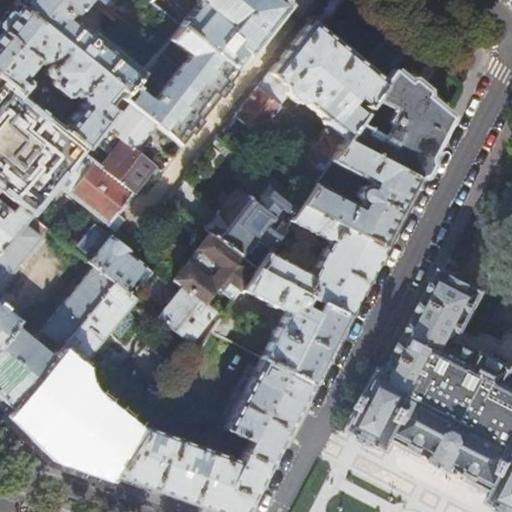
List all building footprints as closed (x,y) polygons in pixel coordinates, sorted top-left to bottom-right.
[(100,2),(97,0),(17,0),(15,3),(118,87),(126,93),(133,85),(143,72),(94,33),(92,35),(71,18),(79,8),(81,10),(89,0),(90,5),(100,13),(106,6),(100,2)] [(283,0),(198,0),(199,1),(180,25),(181,25),(169,40),(190,57),(153,102),(133,85),(126,93),(122,98),(153,124),(181,145),(210,106),(241,67),(258,44),(274,23),(289,4),(283,0)] [(118,87),(15,3),(0,21),(0,78),(20,95),(29,83),(29,81),(24,77),(36,63),(47,61),(50,63),(45,69),(46,75),(51,79),(50,81),(51,85),(66,97),(70,96),(72,94),(77,97),(79,96),(81,104),(62,128),(84,146),(88,142),(102,124),(113,111),(105,104),(118,87)] [(392,70),(405,54),(392,43),(390,41),(387,41),(386,41),(384,41),(383,42),(381,42),(362,64),(337,44),(307,20),(277,59),(221,131),(248,152),(272,122),(268,118),(286,95),(295,102),(296,102),(297,102),(300,101),(302,101),(322,117),(319,120),(327,126),(307,153),(305,152),(295,164),(315,180),(329,161),(343,140),(368,100),(392,70)] [(418,177),(449,117),(424,96),(392,70),(368,100),(343,140),(418,177)] [(0,190),(28,213),(30,214),(55,183),(81,150),(84,146),(62,128),(45,115),(33,105),(20,95),(0,78),(0,190)] [(39,98),(33,105),(45,115),(52,107),(51,104),(42,97),(39,98)] [(144,136),(153,124),(122,98),(113,111),(102,124),(133,148),(144,136)] [(101,166),(132,191),(144,176),(153,164),(133,148),(102,124),(88,142),(99,144),(111,153),(101,166)] [(381,247),(418,177),(343,140),(329,161),(370,183),(367,187),(366,186),(364,186),(363,186),(362,186),(361,186),(360,187),(359,188),(358,188),(357,189),(357,190),(356,192),(355,193),(355,196),(356,198),(350,195),(346,201),(313,183),(301,201),(299,204),(381,247)] [(121,205),(132,191),(101,166),(81,150),(55,183),(76,200),(77,199),(116,230),(124,219),(116,212),(121,205)] [(270,246),(284,226),(270,215),(275,210),(258,197),(254,203),(237,189),(226,203),(221,209),(219,209),(204,228),(241,256),(254,239),(268,249),(270,246)] [(0,247),(21,221),(28,213),(0,190),(0,247)] [(346,314),(381,247),(299,204),(288,220),(328,242),(310,275),(266,252),(256,267),(346,314)] [(28,213),(21,221),(40,236),(47,228),(30,214),(28,213)] [(0,413),(2,416),(10,407),(12,408),(114,282),(94,266),(41,331),(51,339),(48,343),(44,340),(40,344),(0,312),(0,289),(3,292),(20,271),(15,267),(22,259),(27,263),(42,243),(37,240),(40,236),(21,221),(0,247),(0,413)] [(291,231),(284,226),(270,246),(278,250),(291,231)] [(204,228),(202,227),(196,236),(190,243),(196,248),(172,279),(182,286),(203,303),(206,300),(207,301),(216,289),(215,288),(217,286),(221,288),(228,280),(241,289),(241,288),(255,267),(241,256),(204,228)] [(94,266),(114,282),(132,296),(153,270),(145,265),(135,257),(137,255),(129,249),(110,234),(89,261),(94,266)] [(310,383),(346,314),(256,267),(255,267),(241,288),(284,311),(261,357),(310,383)] [(511,364),(489,353),(489,354),(462,340),(487,291),(476,285),(477,284),(457,274),(456,275),(445,269),(392,371),(386,368),(356,427),(364,431),(362,433),(386,445),(387,443),(394,446),(399,437),(405,440),(404,443),(408,445),(410,443),(433,455),(432,457),(436,460),(438,457),(460,469),(459,471),(464,474),(465,471),(488,483),(487,486),(492,488),(493,486),(500,489),(495,499),(501,502),(500,504),(511,510),(511,364)] [(57,452),(114,473),(140,435),(68,377),(110,327),(113,330),(129,311),(126,308),(135,298),(132,296),(114,282),(12,408),(57,452)] [(199,350),(203,344),(193,336),(213,310),(203,303),(182,286),(167,304),(157,316),(199,350)] [(267,465),(310,383),(261,357),(224,427),(247,441),(242,451),(267,465)] [(244,510),(267,465),(242,451),(237,459),(213,450),(215,446),(208,443),(206,448),(147,425),(140,435),(114,473),(221,511),(242,511),(243,511),(244,510)]
